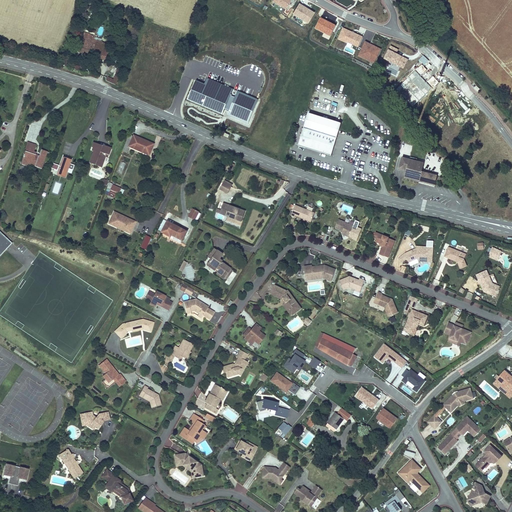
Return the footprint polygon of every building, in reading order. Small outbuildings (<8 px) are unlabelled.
[(291,0),(290,0),(273,0),(272,2),(285,10),(291,0)] [(315,14),(299,5),(293,16),(308,25),(315,14)] [(337,26),(321,18),(315,29),(331,37),(337,26)] [(363,37),(343,28),(338,40),(348,44),(348,43),(359,48),(363,37)] [(76,52),(95,57),(100,41),(86,37),(87,34),(83,33),(76,52)] [(95,57),(104,61),(109,45),(100,41),(95,57)] [(382,50),(366,42),(358,56),(375,64),(382,50)] [(410,61),(397,55),(399,51),(391,46),(384,60),(405,71),(410,61)] [(114,79),(104,77),(103,81),(117,84),(119,75),(115,74),(114,79)] [(249,125),(259,101),(238,92),(235,98),(231,96),(234,90),(208,79),(205,85),(196,81),(188,100),(223,115),(225,110),(230,112),(228,116),(249,125)] [(299,147),(332,157),(342,124),(309,114),(299,147)] [(150,151),(147,150),(149,144),(132,136),(132,138),(129,136),(124,146),(148,156),(150,151)] [(33,166),(42,169),(47,153),(42,151),(40,157),(37,156),(37,154),(35,153),(37,146),(28,143),(25,150),(26,150),(29,151),(27,155),(25,155),(23,161),(33,165),(33,166)] [(99,168),(103,158),(104,155),(108,156),(110,151),(92,144),(90,151),(94,152),(93,154),(89,164),(99,168)] [(72,170),(75,171),(78,166),(73,165),(74,161),(67,159),(62,174),(69,177),(72,170)] [(405,179),(435,187),(438,177),(423,173),(425,164),(402,159),(399,170),(407,172),(405,179)] [(227,193),(231,185),(224,181),(220,189),(227,193)] [(110,191),(119,195),(121,190),(112,186),(110,191)] [(245,210),(223,202),(220,210),(219,213),(241,221),(245,210)] [(312,221),(315,212),(295,205),(291,215),(296,217),(297,215),(312,221)] [(188,216),(195,219),(198,212),(192,209),(188,216)] [(129,233),(134,222),(121,216),(120,218),(117,217),(118,215),(112,213),(107,224),(117,228),(118,226),(123,228),(122,231),(129,233)] [(162,232),(167,222),(163,220),(158,230),(162,232)] [(348,237),(353,226),(337,220),(334,228),(342,232),(341,235),(348,237)] [(172,234),(182,239),(186,231),(167,222),(162,232),(171,236),(172,234)] [(0,254),(11,244),(0,233),(0,254)] [(388,257),(395,241),(388,238),(389,237),(379,233),(376,239),(375,242),(380,244),(383,245),(382,248),(380,254),(388,257)] [(141,247),(145,249),(150,238),(146,236),(141,247)] [(418,259),(431,260),(432,248),(416,247),(416,249),(416,252),(412,252),(412,249),(399,258),(402,262),(407,258),(409,262),(418,259)] [(462,264),(463,261),(466,254),(448,247),(445,258),(459,263),(462,264)] [(488,256),(493,258),(497,249),(492,247),(488,256)] [(222,254),(213,248),(211,251),(213,253),(210,259),(207,263),(218,270),(217,272),(224,277),(230,269),(218,261),(222,254)] [(187,262),(183,260),(178,269),(182,272),(187,262)] [(206,264),(217,272),(218,270),(207,263),(206,264)] [(322,277),(330,281),(335,269),(323,265),(313,267),(313,266),(305,267),(306,277),(314,276),(314,278),(322,277)] [(492,281),(498,284),(493,272),(488,274),(492,281)] [(500,285),(498,284),(492,281),(488,274),(477,279),(479,282),(480,282),(484,290),(495,295),(500,285)] [(356,289),(362,291),(366,280),(361,278),(360,280),(356,278),(356,280),(352,279),(353,277),(351,276),(341,281),(345,289),(350,287),(356,289)] [(290,295),(288,295),(286,291),(274,286),(270,295),(282,300),(285,304),(283,305),(286,310),(288,309),(290,312),(297,307),(294,304),(296,303),(290,295)] [(184,294),(191,297),(194,292),(187,288),(186,290),(184,294)] [(397,314),(394,299),(384,295),(385,294),(379,292),(377,299),(381,301),(380,303),(387,306),(388,315),(397,314)] [(145,300),(150,303),(154,297),(148,294),(145,300)] [(168,312),(172,305),(164,301),(165,299),(155,294),(154,297),(150,303),(149,306),(154,309),(156,306),(158,303),(162,305),(160,308),(168,312)] [(212,320),(216,313),(208,309),(202,306),(203,304),(196,300),(185,303),(188,315),(193,314),(193,313),(200,316),(201,314),(205,316),(205,317),(212,320)] [(291,317),(301,310),(296,303),(294,304),(297,307),(290,312),(288,309),(286,310),(289,313),(291,317)] [(421,322),(425,324),(428,314),(415,309),(413,313),(412,312),(411,316),(412,317),(406,329),(413,331),(414,329),(417,328),(420,322),(421,322)] [(308,327),(312,322),(308,318),(304,323),(308,327)] [(151,332),(153,322),(142,319),(129,322),(131,331),(142,328),(142,330),(151,332)] [(412,333),(416,334),(421,322),(420,322),(417,328),(414,329),(413,331),(412,333)] [(467,344),(472,332),(463,328),(454,325),(449,322),(445,330),(451,333),(450,337),(463,342),(467,344)] [(126,333),(124,323),(122,324),(114,332),(120,339),(126,333)] [(257,345),(263,337),(257,332),(252,328),(250,331),(246,335),(244,334),(242,336),(244,338),(243,339),(250,345),(253,342),(257,345)] [(353,354),(356,349),(322,334),(315,347),(348,365),(353,354)] [(462,345),(463,342),(450,337),(449,339),(462,345)] [(187,351),(189,352),(192,345),(182,340),(178,348),(174,346),(170,354),(175,356),(176,354),(181,357),(184,358),(187,351)] [(407,361),(384,343),(374,356),(383,363),(388,358),(401,368),(407,361)] [(282,367),(294,374),(296,371),(299,372),(308,358),(296,350),(290,359),(288,358),(282,367)] [(243,368),(245,363),(242,361),(245,355),(238,351),(235,356),(237,357),(233,363),(220,368),(222,374),(224,373),(226,376),(230,374),(232,376),(237,374),(240,367),(243,368)] [(351,366),(356,356),(353,354),(348,365),(351,366)] [(314,357),(309,365),(316,370),(321,362),(314,357)] [(109,369),(111,368),(105,359),(98,364),(105,373),(103,375),(108,382),(113,379),(119,386),(124,382),(118,374),(117,375),(115,377),(109,369)] [(408,381),(415,386),(412,389),(417,392),(426,381),(410,368),(408,371),(406,369),(401,375),(403,377),(404,377),(401,380),(406,384),(408,381)] [(292,382),(292,383),(276,371),(269,381),(286,393),(288,390),(294,395),(300,387),(292,382)] [(511,393),(511,377),(504,371),(496,380),(511,393)] [(267,377),(263,374),(258,379),(263,382),(267,377)] [(219,400),(224,390),(214,384),(211,390),(212,391),(210,394),(209,394),(208,393),(203,402),(206,404),(204,408),(214,414),(216,410),(214,408),(219,400)] [(160,406),(157,396),(151,392),(147,390),(148,388),(144,386),(139,394),(144,396),(143,398),(149,401),(152,408),(160,406)] [(372,409),(379,399),(362,387),(355,396),(372,409)] [(458,405),(458,401),(460,400),(463,401),(464,401),(472,399),(470,389),(458,392),(458,394),(454,397),(453,395),(443,405),(446,408),(450,404),(454,408),(458,405)] [(263,399),(262,400),(255,402),(258,411),(266,409),(275,411),(274,415),(287,418),(289,409),(277,407),(278,402),(263,399)] [(446,408),(450,412),(454,408),(450,404),(446,408)] [(390,428),(398,418),(383,407),(375,418),(390,428)] [(341,408),(337,413),(344,419),(347,421),(351,415),(341,408)] [(92,411),(78,414),(81,426),(85,425),(93,430),(94,428),(97,430),(103,421),(109,420),(108,412),(98,413),(95,417),(93,415),(92,411)] [(325,421),(336,430),(344,419),(337,413),(333,411),(325,421)] [(201,437),(206,432),(202,430),(200,429),(203,424),(199,422),(201,419),(193,415),(189,421),(192,423),(194,424),(188,432),(187,431),(183,429),(179,435),(186,439),(188,435),(192,437),(195,441),(201,437)] [(434,429),(439,424),(437,421),(438,419),(434,415),(427,422),(434,429)] [(306,423),(312,428),(317,420),(312,416),(306,423)] [(474,437),(480,430),(466,417),(455,429),(461,435),(462,436),(467,431),(468,429),(470,431),(469,433),(474,437)] [(278,430),(286,436),(292,428),(283,422),(278,430)] [(300,434),(306,427),(302,424),(296,431),(300,434)] [(461,435),(455,429),(450,434),(456,440),(461,435)] [(196,443),(204,438),(207,433),(206,432),(201,437),(195,441),(196,443)] [(437,448),(444,455),(457,441),(456,440),(450,434),(437,448)] [(479,443),(485,436),(483,434),(476,441),(479,443)] [(195,441),(192,437),(188,435),(186,439),(191,443),(195,441)] [(250,459),(255,450),(246,445),(240,441),(235,450),(241,454),(250,459)] [(492,459),(495,462),(501,455),(489,445),(484,451),(486,453),(476,465),(482,470),(492,459)] [(74,479),(83,473),(77,465),(75,461),(73,458),(74,457),(72,454),(71,454),(67,449),(59,455),(74,479)] [(203,476),(202,465),(185,454),(179,455),(180,461),(193,470),(194,478),(203,476)] [(194,478),(193,470),(180,461),(179,455),(174,456),(176,467),(182,466),(191,472),(192,478),(194,478)] [(429,486),(417,473),(421,469),(411,460),(398,473),(407,483),(410,480),(422,492),(429,486)] [(279,481),(280,479),(288,467),(282,463),(278,470),(275,468),(264,467),(263,478),(271,479),(272,477),(279,481)] [(2,475),(8,476),(7,484),(17,486),(18,479),(24,480),(27,469),(5,465),(2,475)] [(469,474),(474,470),(469,465),(465,469),(469,474)] [(130,493),(127,488),(118,482),(119,480),(112,476),(113,474),(106,469),(100,477),(107,481),(106,483),(121,493),(123,495),(120,496),(119,497),(122,505),(132,501),(129,494),(130,493)] [(463,477),(455,481),(460,490),(468,486),(463,477)] [(123,495),(121,493),(106,483),(103,487),(110,491),(111,489),(119,494),(120,496),(123,495)] [(481,504),(486,505),(490,496),(483,493),(482,495),(479,494),(482,489),(481,486),(474,484),(472,489),(473,489),(468,499),(470,500),(471,503),(475,505),(481,504)] [(317,499),(316,499),(322,491),(315,486),(311,492),(302,486),(299,490),(297,488),(294,493),(301,497),(306,501),(305,503),(309,505),(311,501),(314,503),(317,499)] [(396,511),(400,509),(396,504),(400,501),(395,495),(384,504),(386,507),(387,506),(391,510),(389,511),(396,511)] [(153,506),(154,505),(144,498),(143,499),(153,506)] [(161,511),(153,506),(143,499),(138,508),(143,511),(145,511),(146,511),(161,511)]
